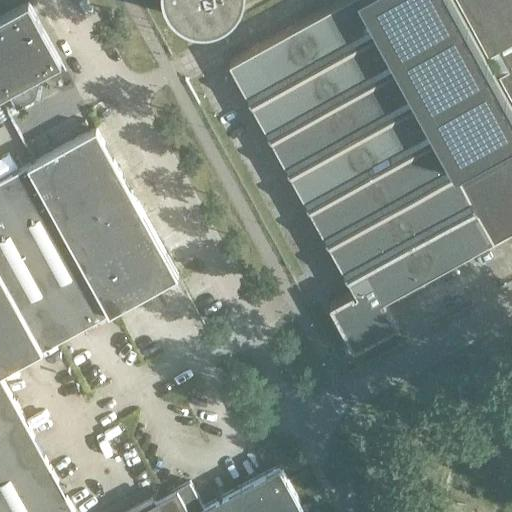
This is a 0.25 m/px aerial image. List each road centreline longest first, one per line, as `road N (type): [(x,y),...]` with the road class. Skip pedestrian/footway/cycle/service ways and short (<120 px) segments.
road 1 (unclassified): [(305,417),(122,85)]
road 2 (unclassified): [(305,417),(511,308)]
road 3 (unknown): [(136,389),(172,457),(212,448),(226,438),(227,416),(192,355)]
road 4 (unclassified): [(122,85),(0,149)]
road 5 (unclassified): [(122,85),(80,8),(48,0)]
